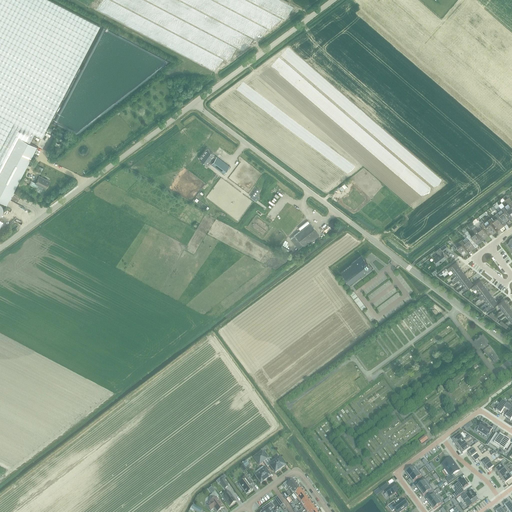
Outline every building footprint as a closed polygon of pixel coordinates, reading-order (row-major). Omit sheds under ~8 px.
[(0,0),(0,223),(2,220),(0,218),(0,201),(7,205),(8,202),(22,175),(37,147),(30,143),(34,134),(42,138),(100,26),(48,0),(0,0)] [(208,162),(211,164),(220,171),(224,174),(229,167),(216,157),(213,155),(214,154),(207,149),(199,159),(206,164),(208,162)] [(46,189),(50,182),(39,176),(35,183),(46,189)] [(502,210),(498,212),(500,214),(499,214),(503,219),(505,223),(510,219),(506,215),(509,213),(507,209),(505,206),(502,202),(498,205),(501,208),(501,209),(502,210)] [(311,211),(321,221),(325,217),(315,207),(311,211)] [(500,221),(503,219),(499,214),(500,214),(498,212),(495,215),(497,218),(493,221),(496,224),(499,229),(503,226),(500,221)] [(493,227),(496,224),(493,221),(491,218),(487,220),(489,223),(486,226),(488,229),(492,234),(496,231),(493,227)] [(474,240),(477,244),(481,241),(480,239),(483,237),(481,234),(478,230),(472,222),(467,225),(470,229),(471,229),(475,233),(471,236),(474,240)] [(485,231),(488,229),(486,226),(483,222),(480,225),(482,228),(478,230),(481,234),(483,237),(484,239),(488,235),(485,231)] [(315,238),(319,235),(310,223),(290,239),(298,249),(314,236),(315,238)] [(468,237),(464,241),(465,242),(467,246),(471,250),(475,247),(472,243),(474,240),(471,236),(470,234),(467,230),(465,232),(467,235),(466,235),(468,237)] [(464,241),(463,240),(463,239),(459,242),(461,245),(457,247),(463,256),(468,252),(464,248),(467,246),(465,242),(464,241)] [(438,254),(434,258),(438,264),(447,258),(442,251),(448,247),(445,244),(440,248),(436,251),(438,254)] [(352,264),(341,272),(350,284),(361,275),(361,276),(371,269),(367,263),(365,261),(366,261),(365,261),(363,259),(361,256),(352,263),(352,264)] [(449,267),(447,269),(448,271),(450,269),(451,269),(453,273),(460,268),(456,262),(449,267)] [(454,278),(452,280),(453,282),(455,280),(464,273),(460,268),(453,273),(456,276),(454,278)] [(453,282),(452,283),(453,284),(456,282),(459,280),(462,284),(468,279),(464,273),(455,280),(453,282)] [(462,289),(458,292),(460,293),(466,289),(473,284),(468,279),(462,284),(464,287),(462,289)] [(485,286),(480,281),(474,286),(471,288),(473,289),(475,288),(478,291),(485,286)] [(485,286),(478,291),(481,295),(478,297),(479,299),(489,292),(485,286)] [(369,294),(372,297),(378,291),(375,288),(369,294)] [(489,292),(479,299),(481,300),(483,298),(486,302),(493,297),(489,292)] [(493,297),(486,302),(489,306),(486,308),(488,309),(490,308),(497,303),(493,297)] [(502,309),(508,305),(504,300),(498,304),(502,309)] [(432,304),(436,312),(440,309),(435,302),(432,304)] [(511,309),(508,305),(502,309),(506,314),(511,309)] [(475,340),(473,341),(479,349),(482,346),(484,349),(483,349),(492,361),(493,360),(495,363),(500,359),(498,356),(489,344),(489,345),(487,343),(488,341),(482,334),(481,335),(480,335),(479,336),(476,339),(475,338),(475,340)] [(503,401),(496,411),(501,414),(504,409),(507,411),(511,403),(509,401),(507,404),(503,401)] [(492,429),(482,422),(478,427),(479,428),(477,431),(487,437),(489,434),(492,429)] [(461,430),(452,436),(454,439),(452,440),(456,445),(464,439),(460,435),(464,432),(461,430)] [(495,434),(489,443),(498,449),(499,447),(505,438),(500,434),(499,437),(495,434)] [(505,438),(499,447),(507,453),(511,445),(509,443),(510,441),(505,438)] [(464,439),(456,445),(459,449),(467,444),(464,439)] [(472,451),(469,454),(472,458),(480,452),(477,448),(481,445),(479,442),(471,448),(470,448),(470,449),(472,451)] [(467,444),(459,449),(463,454),(470,449),(470,448),(471,448),(467,444)] [(258,455),(263,462),(267,459),(262,452),(258,455)] [(480,452),(472,458),(475,462),(478,459),(480,462),(484,459),(484,458),(488,455),(486,452),(482,455),(480,452)] [(486,461),(483,463),(486,467),(494,461),(491,458),(495,455),(493,452),(488,455),(484,458),(484,459),(486,461)] [(263,462),(258,455),(254,458),(259,465),(263,462)] [(279,458),(269,465),(275,473),(285,466),(279,458)] [(446,479),(448,483),(455,478),(453,474),(459,470),(450,458),(442,464),(450,476),(446,479)] [(494,461),(486,467),(489,471),(492,469),(494,471),(495,470),(502,465),(500,462),(496,465),(494,461)] [(502,465),(495,470),(498,475),(506,469),(502,465)] [(416,467),(407,473),(410,478),(419,471),(416,467)] [(270,477),(265,469),(255,476),(260,484),(270,477)] [(506,469),(498,475),(502,479),(509,474),(506,469)] [(419,471),(410,478),(413,482),(422,476),(419,471)] [(511,477),(509,474),(502,479),(505,484),(511,479),(511,477)] [(250,486),(253,484),(247,476),(242,480),(243,481),(239,485),(246,494),(253,489),(250,486)] [(429,485),(426,480),(424,478),(419,482),(420,485),(417,487),(420,492),(429,485)] [(464,492),(462,489),(468,485),(464,479),(454,485),(457,488),(455,490),(457,493),(453,495),(456,498),(464,492)] [(290,490),(297,485),(294,480),(290,483),(288,480),(283,485),(285,487),(287,486),(290,490)] [(386,483),(379,488),(383,492),(389,487),(386,484),(386,483)] [(297,485),(290,490),(293,494),(300,489),(297,485)] [(433,489),(429,485),(420,492),(424,496),(433,489)] [(393,486),(385,492),(389,497),(397,491),(393,486)] [(294,494),(297,498),(304,493),(301,488),(300,489),(293,494),(293,495),(294,494)] [(472,490),(462,498),(469,507),(477,502),(474,498),(476,497),(477,496),(472,490)] [(230,493),(228,491),(226,493),(227,495),(223,497),(230,506),(236,502),(230,493)] [(217,511),(223,508),(222,506),(216,498),(218,497),(215,493),(210,497),(211,498),(210,499),(210,500),(210,501),(210,502),(209,502),(210,503),(207,505),(211,511),(214,509),(216,511),(217,511)] [(297,498),(300,503),(308,497),(304,493),(297,498)] [(427,501),(430,505),(438,500),(434,495),(427,501)] [(303,507),(311,502),(308,497),(300,503),(302,505),(300,507),(301,509),(303,507)] [(440,498),(438,500),(430,505),(434,510),(443,503),(440,498)] [(395,510),(396,511),(400,511),(408,506),(408,505),(409,505),(406,502),(403,499),(396,505),(393,502),(388,506),(392,511),(395,510)] [(303,507),(306,511),(314,506),(311,502),(303,507)] [(272,511),(274,511),(272,509),(274,507),(271,503),(266,506),(268,509),(263,511),(272,511)]
